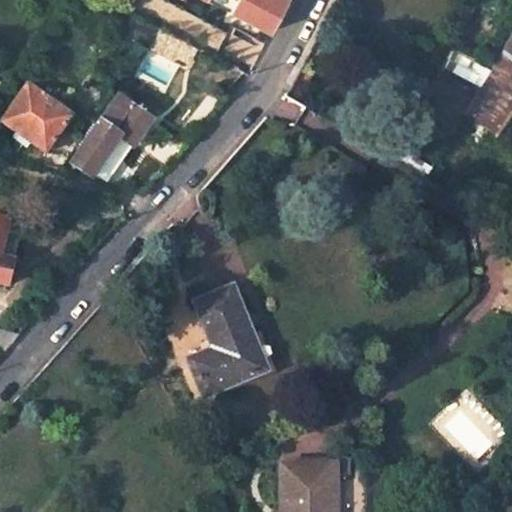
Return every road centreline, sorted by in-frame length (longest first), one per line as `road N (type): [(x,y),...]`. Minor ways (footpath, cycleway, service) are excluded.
road 1 (unclassified): [(312,0),(262,96),(164,204)]
road 2 (unclassified): [(164,204),(0,383)]
road 3 (residential): [(0,169),(164,204)]
